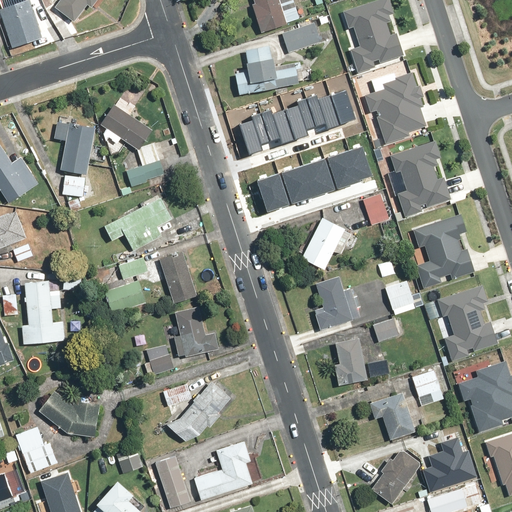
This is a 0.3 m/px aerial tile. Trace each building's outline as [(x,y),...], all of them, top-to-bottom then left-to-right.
[(32,0),(2,10),(15,49),(46,39),(32,0)] [(64,0),(59,7),(78,22),(91,5),(95,8),(100,0),(64,0)] [(250,0),(252,3),(248,4),(257,32),(284,24),(284,22),(298,18),(291,0),(250,0)] [(385,0),(377,0),(340,12),(352,49),(348,51),(355,73),(402,58),(393,31),(386,34),(382,22),(387,21),(385,14),(390,13),(385,0)] [(56,4),(40,13),(49,30),(66,21),(56,4)] [(127,11),(121,9),(118,17),(124,20),(127,11)] [(325,16),(317,19),(319,25),(327,22),(325,16)] [(312,22),(280,33),(286,52),(318,42),(312,22)] [(232,73),(236,94),(296,83),(295,81),(301,80),(297,61),(270,67),(266,45),(242,50),(245,61),(241,62),(242,71),(232,73)] [(367,110),(372,109),(382,143),(407,136),(423,131),(416,107),(422,105),(412,73),(381,82),(383,88),(362,94),(367,110)] [(345,76),(324,83),(332,108),(353,101),(345,76)] [(118,102),(104,123),(142,149),(157,128),(118,102)] [(264,128),(256,143),(278,155),(288,137),(302,144),(310,127),(296,120),(300,114),(277,102),(268,106),(257,125),(264,128)] [(100,127),(60,119),(56,137),(69,140),(64,168),(91,174),(100,127)] [(0,138),(0,184),(11,202),(41,184),(24,156),(15,162),(0,138)] [(433,141),(388,155),(399,193),(395,195),(401,217),(450,203),(442,176),(434,178),(430,165),(434,163),(432,157),(437,156),(433,141)] [(132,185),(123,188),(125,196),(141,192),(138,184),(167,174),(158,148),(141,155),(145,166),(128,172),(132,185)] [(365,148),(357,150),(360,163),(359,163),(363,174),(372,171),(365,148)] [(290,158),(264,167),(279,213),(306,204),(290,158)] [(353,173),(314,187),(320,206),(360,192),(353,173)] [(89,178),(66,177),(65,195),(88,196),(89,178)] [(378,192),(360,198),(370,225),(387,220),(378,192)] [(164,197),(108,225),(116,241),(128,235),(135,249),(164,234),(160,226),(175,218),(164,197)] [(0,248),(30,237),(20,211),(0,218),(0,248)] [(418,263),(424,284),(442,279),(440,275),(450,272),(451,277),(475,269),(468,244),(462,246),(459,236),(461,236),(459,230),(465,228),(461,212),(414,227),(419,243),(425,241),(431,260),(418,263)] [(348,231),(318,217),(299,258),(322,269),(330,251),(338,252),(348,231)] [(31,243),(15,250),(20,262),(36,255),(31,243)] [(188,250),(163,258),(177,302),(201,295),(188,250)] [(146,256),(121,265),(126,279),(151,270),(146,256)] [(84,274),(67,273),(66,290),(83,291),(84,274)] [(349,319),(336,276),(313,283),(320,307),(311,310),(317,329),(349,319)] [(52,279),(28,282),(32,325),(24,326),(26,343),(68,339),(66,321),(56,322),(55,308),(65,307),(63,290),(53,291),(52,279)] [(115,314),(149,302),(141,279),(107,290),(115,314)] [(404,281),(383,288),(390,310),(419,300),(415,287),(407,289),(404,281)] [(443,334),(452,359),(471,353),(468,347),(472,345),(473,348),(497,340),(490,319),(485,321),(480,306),(483,305),(482,300),(486,298),(481,284),(437,299),(442,314),(447,312),(454,331),(443,334)] [(21,293),(6,294),(7,315),(22,315),(21,293)] [(203,306),(179,311),(185,334),(176,336),(181,355),(189,353),(190,356),(224,349),(220,331),(210,334),(203,306)] [(393,318),(371,325),(377,342),(398,335),(393,318)] [(0,364),(15,360),(9,343),(5,344),(0,329),(0,364)] [(363,379),(355,338),(332,342),(336,363),(331,364),(335,385),(363,379)] [(145,362),(151,376),(181,364),(172,342),(150,351),(153,359),(145,362)] [(385,360),(365,363),(367,377),(387,374),(385,360)] [(458,403),(465,401),(476,434),(503,425),(501,419),(511,415),(511,398),(511,394),(511,393),(511,381),(505,360),(474,371),(476,377),(452,385),(458,403)] [(434,370),(410,377),(419,406),(443,399),(434,370)] [(234,397),(215,381),(185,416),(170,424),(188,441),(203,434),(211,425),(214,427),(224,414),(222,412),(234,397)] [(191,384),(165,391),(169,406),(195,398),(191,384)] [(58,389),(42,410),(72,433),(99,437),(103,403),(77,400),(77,404),(58,389)] [(412,431),(399,392),(367,402),(372,418),(380,416),(387,439),(412,431)] [(26,397),(6,404),(11,416),(30,409),(26,397)] [(47,445),(41,428),(19,435),(31,472),(61,463),(54,442),(47,445)] [(506,480),(510,492),(511,491),(511,430),(486,439),(490,453),(495,451),(504,480),(506,480)] [(424,465),(431,488),(477,474),(468,446),(463,448),(458,433),(441,438),(444,448),(430,452),(434,462),(424,465)] [(226,468),(197,478),(204,500),(256,483),(250,462),(254,461),(247,440),(219,449),(226,468)] [(140,447),(117,454),(123,474),(146,467),(140,447)] [(389,503),(418,462),(397,448),(389,459),(385,456),(377,469),(380,472),(368,489),(389,503)] [(180,455),(158,462),(173,508),(195,501),(180,455)] [(84,511),(71,468),(42,477),(52,511),(84,511)] [(0,501),(17,495),(9,472),(0,475),(0,501)] [(123,479),(103,503),(113,511),(149,511),(150,511),(135,499),(140,494),(123,479)] [(474,482),(425,499),(429,511),(448,511),(481,502),(474,482)]
